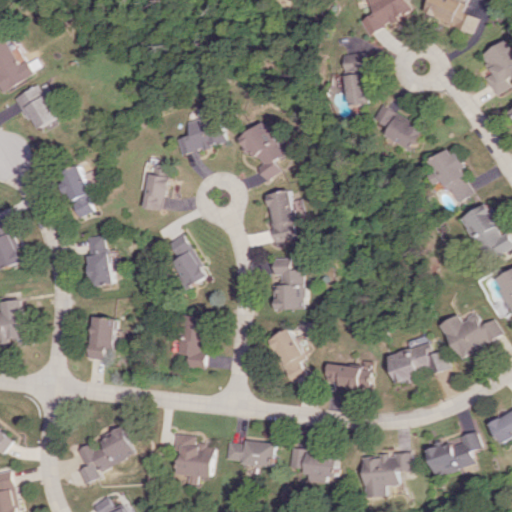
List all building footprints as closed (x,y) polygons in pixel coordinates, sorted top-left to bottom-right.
[(378,34),(421,10),(415,0),(377,0),(384,12),(370,20),(378,34)] [(488,17),(472,11),(475,3),(468,0),(438,0),(434,13),(482,32),(488,17)] [(39,74),(31,59),(22,64),(7,36),(0,40),(0,71),(0,72),(0,71),(0,78),(7,91),(39,74)] [(511,40),(488,54),(499,73),(493,76),(504,95),(511,89),(511,40)] [(379,103),(373,52),(351,54),(356,105),(379,103)] [(31,120),(36,117),(42,128),(61,117),(47,91),(49,90),(44,83),(19,98),(31,120)] [(183,153),(226,143),(217,104),(199,109),(201,118),(189,121),(192,135),(179,138),(183,153)] [(420,150),(432,130),(390,104),(382,118),(394,125),(390,132),(420,150)] [(241,136),(250,150),(253,148),(263,164),(261,165),(269,179),(284,170),(278,160),(287,154),(266,120),(241,136)] [(464,203),(481,193),(468,169),(471,168),(459,147),(437,159),(442,170),(435,174),(440,184),(450,178),(464,203)] [(146,207),(160,209),(162,196),(169,196),(173,166),(157,163),(155,173),(151,172),(146,207)] [(82,217),(101,209),(81,165),(62,173),(82,217)] [(303,237),(292,189),(268,194),(279,242),(303,237)] [(470,216),(494,260),(511,250),(511,231),(509,233),(492,203),(470,216)] [(0,264),(1,268),(23,262),(9,214),(0,217),(0,264)] [(185,233),(167,245),(193,287),(212,275),(185,233)] [(116,283),(110,234),(89,237),(95,286),(116,283)] [(311,308),(310,268),(297,269),(296,257),(279,258),(279,275),(285,275),(286,284),(279,284),(280,309),(311,308)] [(511,272),(502,277),(511,296),(511,272)] [(1,301),(2,311),(0,311),(0,343),(26,341),(22,299),(1,301)] [(449,323),(469,359),(499,341),(503,348),(511,342),(511,338),(500,318),(489,325),(482,313),(470,320),(466,314),(449,323)] [(209,316),(181,314),(178,358),(187,359),(187,366),(204,367),(209,316)] [(90,357),(105,359),(106,348),(115,349),(119,318),(95,315),(90,357)] [(298,382),(312,373),(305,361),(311,358),(293,327),(273,340),(298,382)] [(456,367),(450,348),(440,352),(434,334),(415,340),(418,348),(395,355),(404,383),(456,367)] [(346,388),(379,388),(379,365),(346,366),(346,388)] [(16,438),(0,427),(0,453),(3,456),(16,438)] [(87,483),(104,475),(102,470),(138,454),(125,427),(79,449),(87,467),(80,469),(87,483)] [(441,476),(480,463),(476,450),(486,447),(481,430),(465,435),(467,442),(457,445),(456,440),(432,447),(441,476)] [(216,477),(218,447),(210,447),(210,442),(198,441),(199,435),(177,433),(176,450),(182,451),(180,473),(191,474),(191,483),(201,484),(202,476),(216,477)] [(280,442),(249,440),(248,442),(231,441),(230,461),(279,464),(280,442)] [(344,474),(345,452),(296,450),(295,472),(344,474)] [(370,455),(372,497),(393,496),(393,485),(406,485),(405,471),(418,470),(417,451),(400,452),(400,454),(370,455)] [(0,472),(0,511),(21,511),(13,470),(0,472)] [(95,505),(100,511),(129,511),(125,505),(118,509),(109,495),(95,505)]
